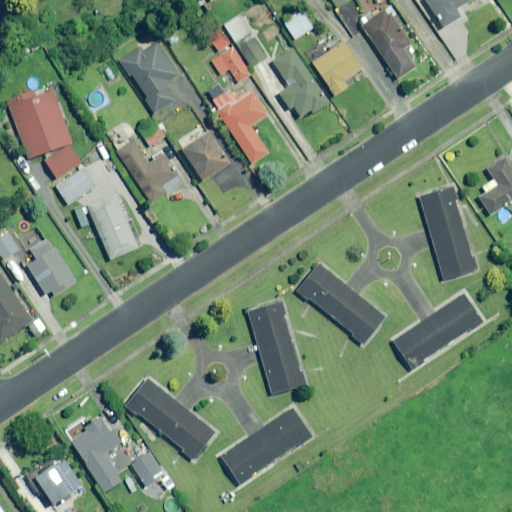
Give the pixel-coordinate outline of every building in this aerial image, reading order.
[(351,0),(332,0),(338,8),(351,0)] [(426,0),(446,29),(463,18),(458,10),(472,0),(426,0)] [(411,46),(387,10),(363,27),(399,80),(416,68),(404,51),(411,46)] [(314,28),(303,11),(285,22),(296,40),(314,28)] [(231,44),(221,29),(209,37),(220,52),(231,44)] [(253,30),(236,41),(253,69),(271,59),(253,30)] [(148,99),(167,86),(181,77),(158,43),(144,53),(141,48),(120,62),(130,76),(132,74),(148,99)] [(336,96),(350,87),(345,81),(362,70),(345,43),(314,63),(336,96)] [(252,75),(234,47),(212,60),(222,75),(231,69),(239,83),(252,75)] [(311,112),(313,114),(329,104),(294,49),(274,62),(290,88),(281,94),(290,110),(294,107),(302,118),(311,112)] [(73,143),(52,85),(8,100),(29,159),(73,143)] [(167,86),(148,99),(146,100),(156,114),(177,100),(167,86)] [(234,106),(225,92),(212,101),(253,164),(270,154),(252,126),(267,116),(253,94),(234,106)] [(166,137),(154,119),(139,129),(151,147),(166,137)] [(113,129),(106,133),(152,204),(168,194),(163,187),(177,177),(163,155),(150,163),(132,137),(122,143),(113,129)] [(229,166),(209,134),(183,150),(203,182),(229,166)] [(82,164),(70,145),(46,160),(57,179),(82,164)] [(511,202),(511,165),(507,158),(488,170),(495,180),(484,187),(487,192),(479,197),(491,216),(511,202)] [(16,163),(6,169),(13,181),(23,175),(16,163)] [(96,187),(84,168),(57,186),(69,205),(96,187)] [(476,271),(453,188),(421,197),(444,280),(476,271)] [(140,248),(116,194),(88,206),(111,260),(140,248)] [(0,253),(4,260),(21,249),(9,232),(0,237),(0,253)] [(77,282),(49,239),(31,250),(38,261),(29,266),(47,295),(52,291),(55,296),(77,282)] [(386,318),(320,265),(299,291),(365,345),(386,318)] [(33,321),(0,272),(0,342),(0,343),(33,321)] [(483,322),(464,294),(394,342),(413,370),(483,322)] [(304,386),(281,303),(248,312),(271,396),(304,386)] [(39,318),(29,324),(35,336),(46,330),(39,318)] [(149,380),(128,406),(126,409),(136,416),(138,413),(183,449),(180,452),(194,462),(196,460),(217,434),(149,380)] [(312,437),(294,409),(222,457),(240,485),(312,437)] [(119,444),(104,420),(72,441),(105,493),(123,481),(105,453),(119,444)] [(168,474),(165,476),(150,453),(132,465),(147,488),(160,479),(167,490),(176,485),(168,474)] [(54,505),(59,501),(63,506),(75,498),(72,493),(82,486),(64,459),(30,481),(39,495),(45,492),(54,505)]
